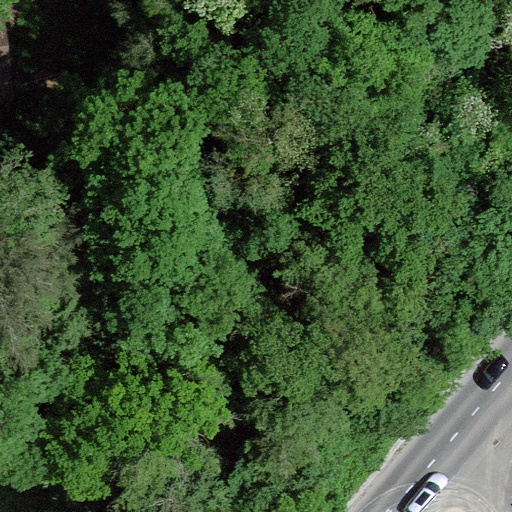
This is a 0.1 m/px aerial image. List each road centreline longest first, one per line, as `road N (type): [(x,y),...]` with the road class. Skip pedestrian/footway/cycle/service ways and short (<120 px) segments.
road 1 (tertiary): [(388,511),(511,370)]
road 2 (track): [(17,150),(69,93),(96,0)]
